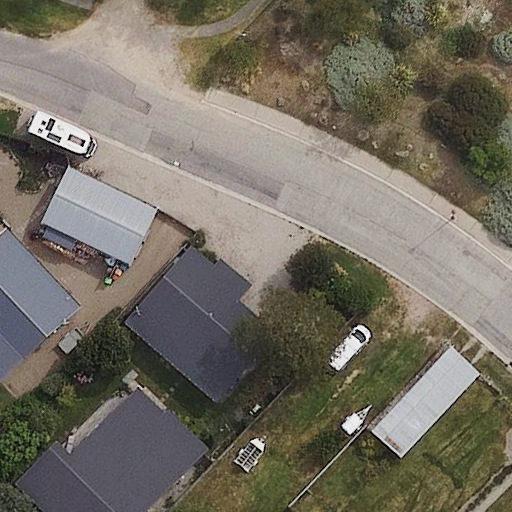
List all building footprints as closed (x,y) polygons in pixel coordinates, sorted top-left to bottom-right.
[(70,167),(40,233),(135,276),(165,210),(70,167)] [(0,346),(23,371),(92,306),(13,223),(0,235),(0,346)] [(203,241),(131,321),(224,403),(286,333),(247,299),(257,289),(203,241)] [(461,344),(375,433),(404,461),(490,373),(461,344)] [(68,442),(24,487),(50,511),(156,511),(218,449),(149,383),(80,454),(68,442)]
